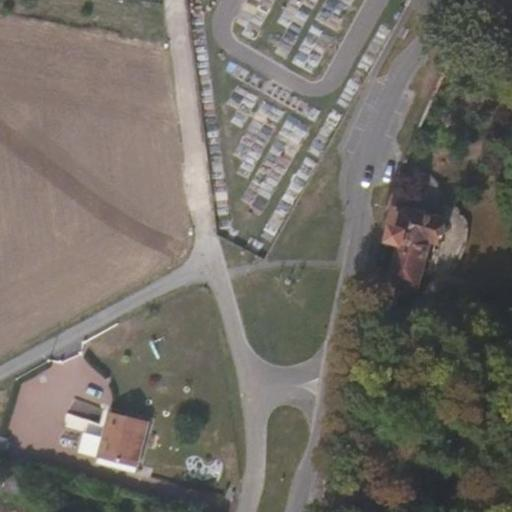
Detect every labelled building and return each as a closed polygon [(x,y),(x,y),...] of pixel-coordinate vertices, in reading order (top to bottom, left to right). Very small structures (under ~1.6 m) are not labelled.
[(422,294),(435,247),(442,249),(450,225),(394,209),(382,243),(404,248),(394,286),(422,294)] [(399,404),(402,390),(382,386),(379,398),(399,404)] [(146,462),(159,411),(117,400),(102,449),(146,462)] [(367,504),(374,477),(342,468),(335,493),(344,496),(367,504)] [(340,511),(344,496),(335,493),(328,491),(323,511),(340,511)]
